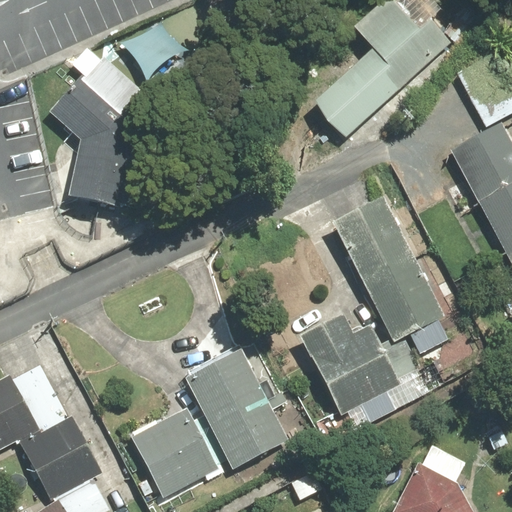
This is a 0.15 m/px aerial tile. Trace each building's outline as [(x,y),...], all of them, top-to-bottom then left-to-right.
[(311,108),(343,143),(450,45),(430,22),(416,35),(385,1),(351,32),(370,54),(311,108)] [(511,91),(494,57),(456,77),(483,129),(511,114),(511,91)] [(47,116),(78,143),(67,201),(122,213),(141,127),(148,99),(140,93),(101,59),(47,116)] [(511,149),(500,127),(449,155),(511,269),(511,149)] [(339,318),(296,341),(339,421),(400,388),(397,383),(419,371),(403,341),(412,336),(422,355),(447,341),(437,323),(445,318),(382,200),(330,228),(391,341),(378,347),(367,328),(349,337),(339,318)] [(186,412),(129,441),(162,504),(218,475),(216,470),(225,465),(230,474),(288,444),(239,353),(181,383),(201,419),(192,424),(186,412)] [(51,507),(42,511),(107,511),(92,482),(100,477),(59,400),(55,401),(38,368),(10,383),(7,379),(0,382),(0,453),(19,444),(50,504),(51,507)] [(487,404),(469,411),(487,452),(505,444),(487,404)] [(420,469),(416,467),(394,511),(469,511),(458,493),(455,486),(452,485),(463,464),(430,449),(420,469)]
